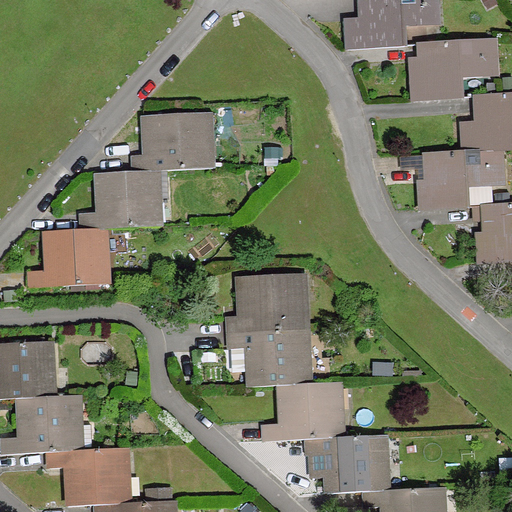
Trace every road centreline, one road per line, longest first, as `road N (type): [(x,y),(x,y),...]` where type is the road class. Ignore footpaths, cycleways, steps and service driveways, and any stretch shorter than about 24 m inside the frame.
road 1 (residential): [(262,0),(343,83),(372,195),(405,253),(511,351)]
road 2 (residential): [(294,511),(169,398),(159,342),(147,323),(113,314),(0,321)]
road 3 (residential): [(222,0),(0,249)]
